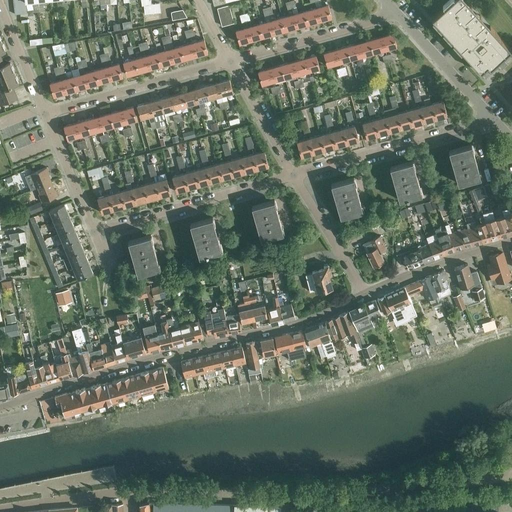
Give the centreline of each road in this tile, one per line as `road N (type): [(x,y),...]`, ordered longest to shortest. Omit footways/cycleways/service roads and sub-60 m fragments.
road 1 (residential): [(0,408),(291,325),(364,293)]
road 2 (residential): [(511,449),(499,473),(480,479),(317,496)]
road 3 (residential): [(292,175),(491,117)]
road 4 (residential): [(96,237),(292,175)]
road 5 (residential): [(43,115),(230,61)]
road 6 (residential): [(317,496),(131,496)]
road 7 (residential): [(230,61),(396,13)]
road 8 (residential): [(364,293),(511,238)]
road 9 (residential): [(396,13),(491,117)]
road 10 (residential): [(364,293),(292,175)]
road 11 (residential): [(96,237),(43,115)]
road 12 (residential): [(131,496),(0,511)]
road 13 (residential): [(292,175),(230,61)]
